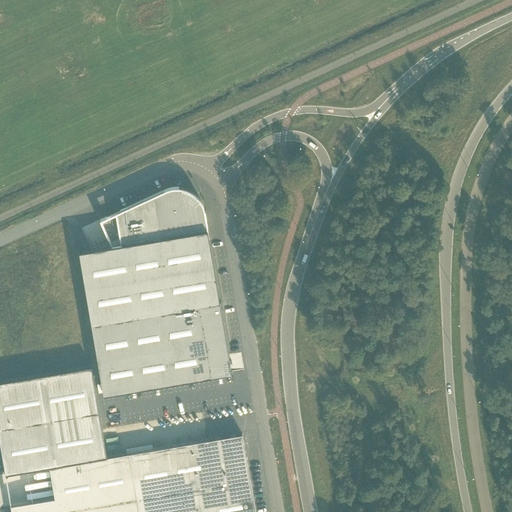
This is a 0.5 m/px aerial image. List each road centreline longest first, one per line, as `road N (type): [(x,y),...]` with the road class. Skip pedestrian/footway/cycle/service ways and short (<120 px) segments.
road 1 (secondary): [(467,511),(453,436),(445,238),(466,156),(511,90)]
road 2 (unclassified): [(487,511),(467,373),(465,276),(471,211),(511,123)]
road 3 (unclassified): [(277,511),(221,185)]
road 4 (secondary): [(327,193),(287,316),(288,375),(311,511)]
road 5 (unclassified): [(206,170),(166,163),(0,242)]
road 6 (unclassified): [(385,106),(274,116),(206,170)]
road 7 (unclassified): [(221,185),(254,150),(293,136),(318,149),(327,193)]
road 8 (secondary): [(511,18),(453,49),(385,106)]
